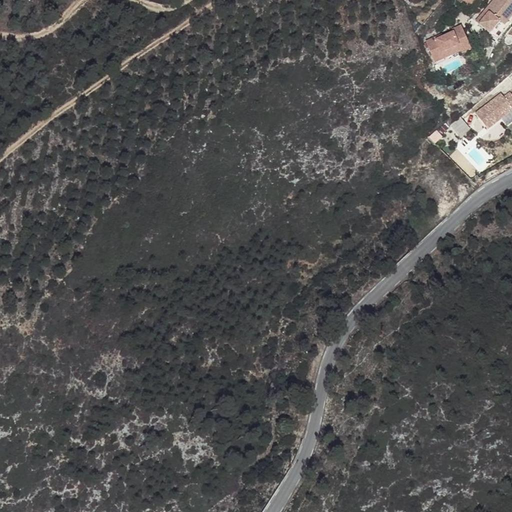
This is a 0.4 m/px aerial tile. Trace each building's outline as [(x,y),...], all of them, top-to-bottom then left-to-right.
[(476,0),(464,0),(462,2),(470,8),(476,0)] [(511,0),(495,0),(483,15),(486,18),(481,24),(500,39),(511,24),(511,0)] [(478,21),(481,24),(486,18),(483,15),(478,21)] [(427,40),(433,54),(442,50),(443,52),(461,45),(463,51),(464,53),(473,49),(463,25),(454,29),(455,31),(438,38),(437,36),(427,40)] [(437,62),(463,51),(461,45),(443,52),(442,50),(433,54),(437,62)] [(490,104),(477,114),(489,130),(511,112),(511,93),(506,98),(493,108),(490,104)] [(503,94),(490,104),(493,108),(506,98),(503,94)] [(453,124),(462,135),(470,129),(461,117),(453,124)]
